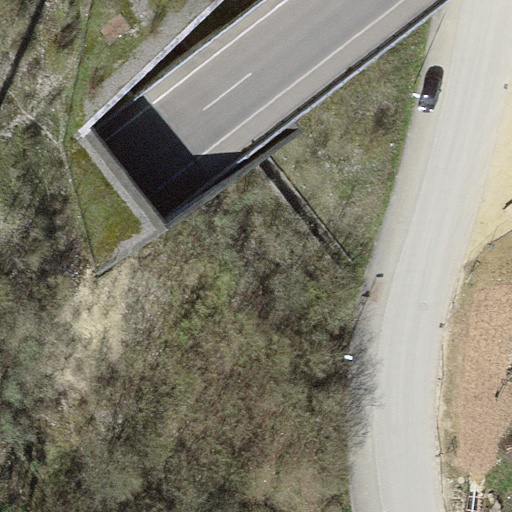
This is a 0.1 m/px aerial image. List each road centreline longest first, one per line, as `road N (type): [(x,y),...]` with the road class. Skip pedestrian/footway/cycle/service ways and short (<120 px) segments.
road 1 (unclassified): [(414,511),(404,368),(495,0)]
road 2 (motorway): [(0,266),(343,0)]
